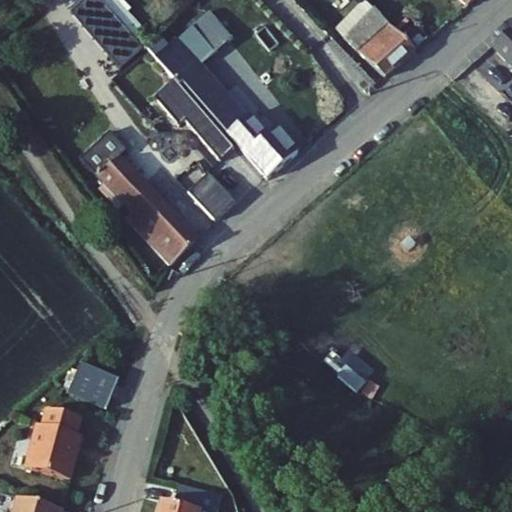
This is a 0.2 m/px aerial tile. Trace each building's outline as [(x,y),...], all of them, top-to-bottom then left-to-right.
[(125,0),(160,35),(166,28),(139,0),(125,0)] [(371,10),(342,39),(384,80),(414,52),(371,10)] [(158,43),(145,49),(180,85),(183,83),(273,175),(299,154),(282,135),(274,142),(266,134),(263,136),(245,116),(244,118),(197,70),(227,40),(203,15),(166,50),(158,43)] [(511,26),(489,46),(511,70),(511,26)] [(83,152),(99,170),(119,153),(104,134),(83,152)] [(120,208),(170,265),(197,240),(119,153),(99,170),(126,203),(120,208)] [(116,377),(77,361),(66,390),(104,406),(116,377)] [(37,422),(25,465),(69,477),(80,434),(76,432),(80,416),(46,406),(42,424),(37,422)] [(191,491),(185,511),(224,511),(227,501),(244,506),(249,487),(207,476),(202,494),(191,491)] [(12,511),(60,511),(62,507),(16,495),(12,511)]
